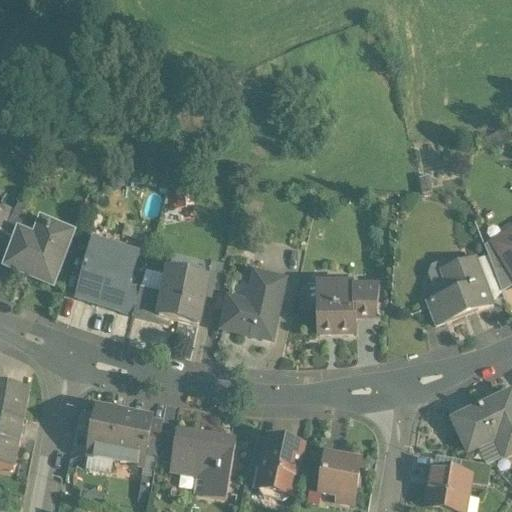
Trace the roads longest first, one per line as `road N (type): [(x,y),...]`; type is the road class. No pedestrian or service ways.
road 1 (residential): [(392,388),(231,389),(71,353)]
road 2 (residential): [(40,511),(71,353)]
road 3 (residential): [(511,344),(392,388)]
road 4 (residential): [(383,511),(398,427),(392,388)]
